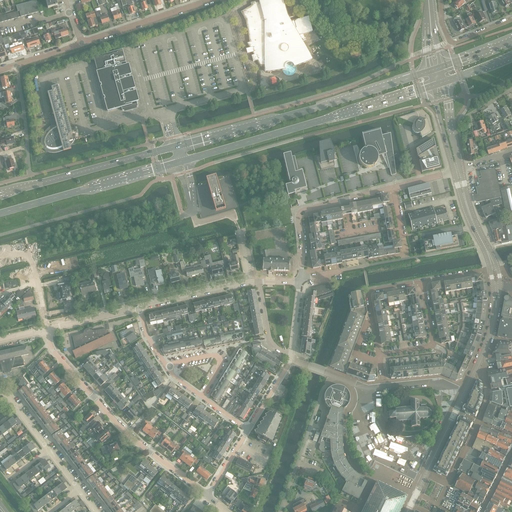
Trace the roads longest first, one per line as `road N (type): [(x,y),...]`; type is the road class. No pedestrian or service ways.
road 1 (primary): [(428,71),(181,145)]
road 2 (primary): [(186,160),(432,87)]
road 3 (residential): [(207,496),(117,423),(53,352),(47,330)]
road 4 (primary): [(0,215),(177,163)]
road 5 (primary): [(172,147),(0,195)]
road 6 (residential): [(394,187),(302,211),(300,281)]
road 7 (residential): [(425,473),(447,484),(479,422),(488,397),(476,369)]
road 8 (residential): [(279,511),(321,391),(334,375)]
road 9 (residential): [(81,42),(210,0)]
road 10 (residential): [(140,308),(259,282)]
